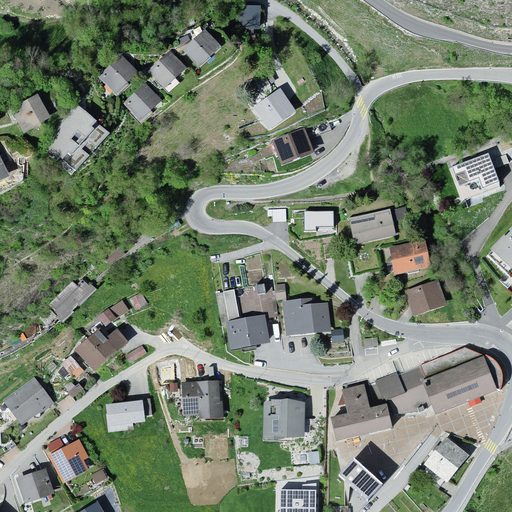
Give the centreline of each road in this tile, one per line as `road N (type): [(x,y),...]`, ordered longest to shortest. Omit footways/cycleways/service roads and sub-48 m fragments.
road 1 (tertiary): [(511,75),(389,81),(371,89),(352,136),(329,163),(296,183),(193,200),(196,220),(206,226),(254,229),(361,310),(430,335)]
road 2 (residential): [(430,335),(336,377),(244,370),(168,349),(106,383),(0,475)]
road 3 (tertiary): [(373,0),(425,29),(511,49)]
road 4 (tertiary): [(511,408),(447,511)]
